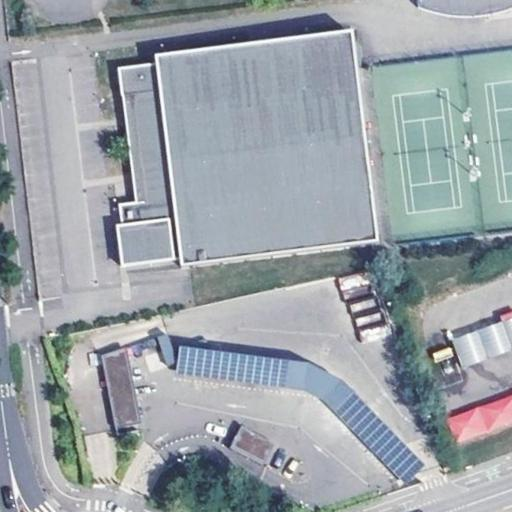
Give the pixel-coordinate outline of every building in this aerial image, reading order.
[(511,0),(421,0),(423,10),(439,14),(448,16),(470,17),(493,15),(511,10),(511,0)] [(381,250),(356,39),(159,62),(160,71),(120,76),(137,210),(121,212),(123,233),(118,233),(122,273),(184,267),(184,274),(381,250)] [(358,318),(362,339),(383,335),(379,314),(358,318)] [(511,323),(448,347),(458,376),(511,356),(511,323)] [(179,344),(174,373),(304,390),(322,399),(405,484),(424,463),(342,379),(307,362),(179,344)] [(122,350),(98,357),(111,422),(135,418),(122,350)] [(455,443),(511,423),(511,393),(446,416),(455,443)] [(136,426),(135,418),(111,422),(112,430),(136,426)] [(251,432),(240,426),(228,449),(258,466),(269,446),(249,435),(251,432)]
